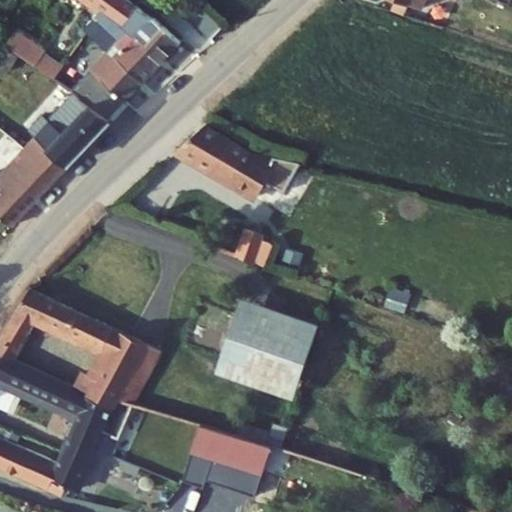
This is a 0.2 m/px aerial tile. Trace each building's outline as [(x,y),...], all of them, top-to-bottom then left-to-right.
[(125,43),(140,25),(169,51),(193,23),(167,0),(162,0),(162,1),(160,0),(106,0),(92,21),(98,25),(102,21),(125,43)] [(215,0),(200,0),(194,6),(216,27),(230,13),(215,0)] [(25,9),(15,24),(23,30),(25,28),(27,30),(37,17),(25,9)] [(93,57),(82,72),(103,89),(122,104),(169,51),(140,25),(125,43),(105,66),(93,57)] [(55,29),(45,44),(82,72),(93,57),(55,29)] [(4,49),(56,80),(67,62),(15,30),(4,49)] [(103,89),(93,100),(113,116),(125,105),(122,104),(103,89)] [(67,105),(51,122),(64,134),(80,148),(113,116),(93,100),(79,115),(67,105)] [(206,127),(172,157),(272,213),(297,165),(249,151),(206,127)] [(64,134),(55,144),(72,157),(80,148),(64,134)] [(14,166),(0,156),(0,189),(23,205),(72,157),(55,144),(48,139),(40,148),(33,143),(14,166)] [(245,240),(234,266),(251,272),(261,247),(245,240)] [(101,347),(91,367),(120,379),(125,371),(140,346),(156,321),(38,269),(18,300),(38,310),(55,319),(61,308),(119,334),(110,351),(101,347)] [(18,300),(10,314),(30,325),(38,310),(18,300)] [(245,300),(214,374),(290,404),(318,330),(245,300)] [(10,314),(1,328),(23,338),(30,325),(10,314)] [(156,321),(140,346),(158,358),(173,333),(156,321)] [(84,391),(66,432),(93,443),(110,407),(119,410),(124,399),(135,374),(125,371),(120,379),(91,367),(23,338),(1,328),(0,331),(0,379),(9,359),(84,391)] [(135,374),(124,399),(137,404),(146,378),(135,374)] [(146,378),(137,404),(201,425),(209,400),(146,378)] [(272,422),(209,400),(201,425),(264,446),(272,422)] [(0,445),(26,456),(37,431),(0,415),(0,445)] [(191,457),(264,479),(273,451),(200,429),(191,457)] [(37,431),(26,456),(55,469),(59,460),(67,445),(62,442),(37,431)] [(66,432),(62,442),(67,445),(59,460),(82,469),(93,443),(66,432)]
